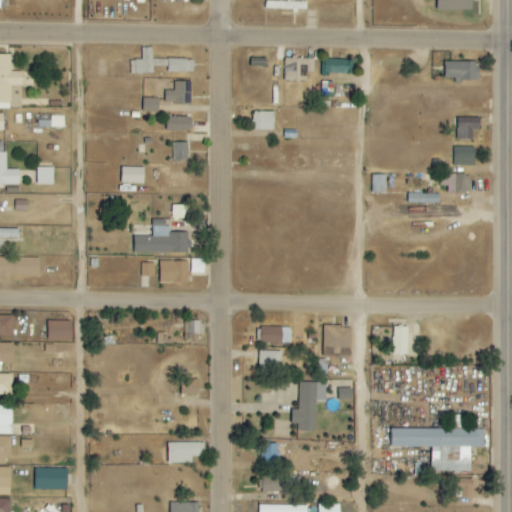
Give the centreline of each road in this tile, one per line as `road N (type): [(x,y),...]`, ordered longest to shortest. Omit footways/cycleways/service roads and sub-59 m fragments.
road 1 (tertiary): [(511,43),(0,36)]
road 2 (residential): [(511,309),(0,302)]
road 3 (residential): [(231,511),(228,0)]
